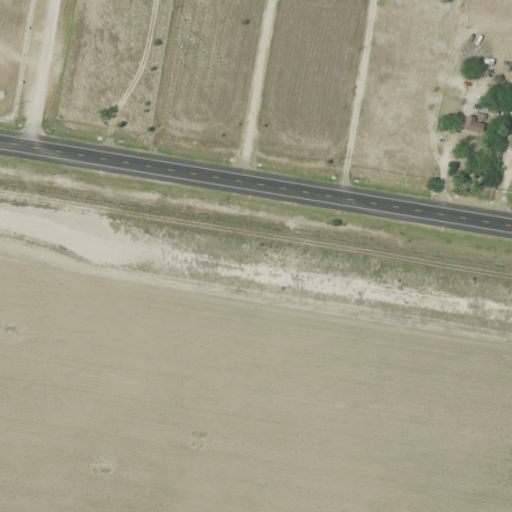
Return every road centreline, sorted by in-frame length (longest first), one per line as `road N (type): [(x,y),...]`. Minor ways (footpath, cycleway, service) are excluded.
road 1 (secondary): [(511,226),(0,142)]
road 2 (residential): [(50,0),(25,147)]
